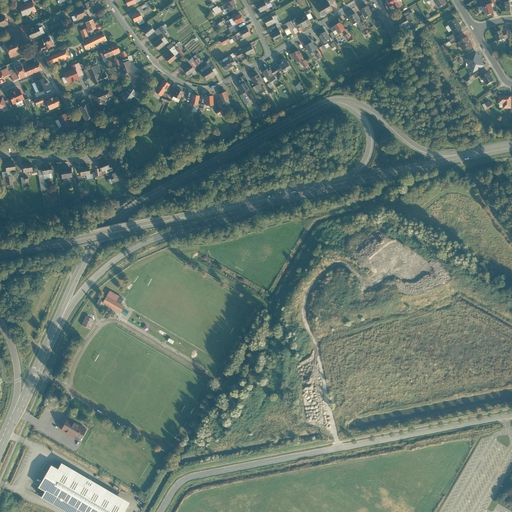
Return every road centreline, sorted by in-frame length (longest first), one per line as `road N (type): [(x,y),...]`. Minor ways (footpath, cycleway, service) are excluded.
road 1 (tertiary): [(317,107),(116,219),(88,253),(43,350)]
road 2 (residential): [(160,511),(187,477),(511,413)]
road 3 (secondary): [(43,350),(83,289),(119,257),(295,191)]
road 4 (track): [(337,448),(304,315),(307,292),(339,262),(366,282),(398,266)]
road 5 (secondary): [(78,236),(295,191)]
road 6 (residential): [(108,0),(152,60),(188,86),(222,85),(271,55)]
road 7 (secondary): [(317,107),(346,105),(363,118),(369,151),(352,173),(300,190)]
road 8 (secondary): [(300,190),(460,157)]
road 9 (secondary): [(460,157),(418,147),(354,102),(317,107)]
